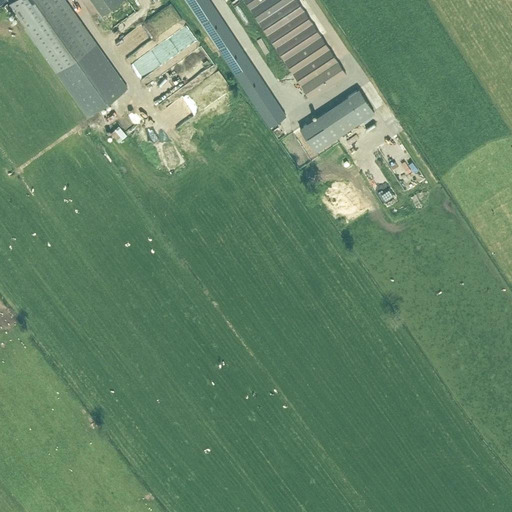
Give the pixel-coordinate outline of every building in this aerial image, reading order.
[(15,0),(10,4),(57,71),(56,72),(87,116),(128,87),(96,43),(65,0),(15,0)] [(118,0),(92,0),(101,13),(118,0)] [(209,0),(185,0),(269,125),(285,115),(209,0)] [(346,74),(296,0),(244,0),(309,98),(346,74)] [(369,82),(361,87),(375,110),(383,105),(369,82)] [(374,112),(360,88),(346,98),(362,121),(374,112)] [(346,98),(320,114),(336,137),(362,121),(346,98)] [(128,115),(130,124),(136,122),(133,113),(128,115)] [(314,152),(336,137),(320,114),(298,129),(314,152)] [(116,141),(125,134),(117,125),(109,131),(116,141)]
